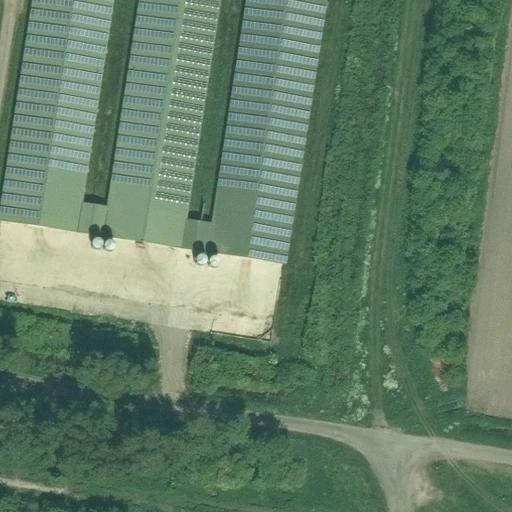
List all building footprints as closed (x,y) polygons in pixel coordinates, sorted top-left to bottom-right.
[(31,0),(0,207),(0,224),(76,236),(80,205),(111,0),(31,0)] [(102,240),(179,252),(184,222),(217,0),(138,0),(107,209),(102,240)] [(204,255),(281,267),(321,0),(242,0),(209,226),(204,255)] [(107,209),(80,205),(76,236),(102,240),(107,209)] [(209,226),(184,222),(179,252),(204,255),(209,226)]
